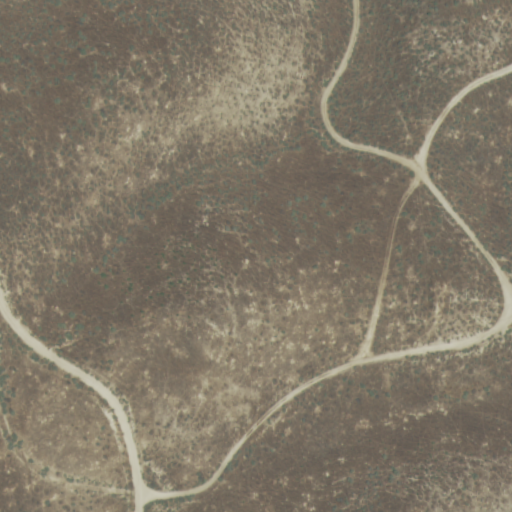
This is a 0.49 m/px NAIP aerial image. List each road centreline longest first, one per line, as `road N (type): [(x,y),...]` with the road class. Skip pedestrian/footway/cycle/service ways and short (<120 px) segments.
road 1 (residential): [(399,214),(423,169),(336,137),(322,121),(355,0)]
road 2 (residential): [(363,363),(399,214)]
